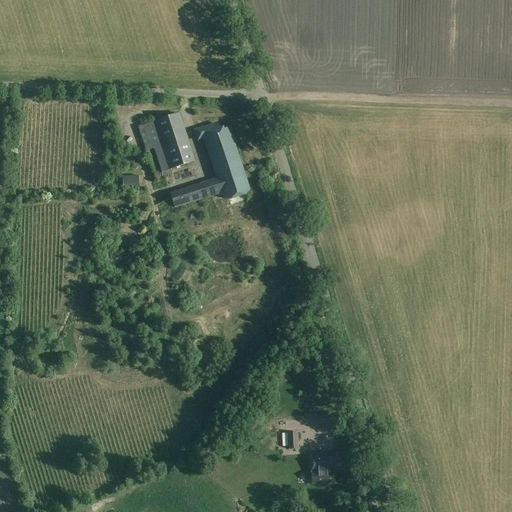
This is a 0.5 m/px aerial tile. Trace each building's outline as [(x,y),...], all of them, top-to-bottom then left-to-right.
[(155,121),(170,169),(193,162),(178,114),(155,121)] [(169,192),(173,206),(219,192),(221,200),(247,192),(229,129),(218,132),(216,123),(194,130),(197,139),(203,137),(215,179),(169,192)] [(141,184),(140,175),(127,176),(127,185),(141,184)] [(291,432),(291,425),(274,426),(275,439),(283,438),(283,433),(291,432)] [(298,448),(298,432),(287,433),(288,449),(298,448)] [(327,454),(314,454),(314,462),(309,463),(309,472),(314,471),(314,473),(328,472),(335,471),(335,469),(343,468),(342,454),(327,454)]
